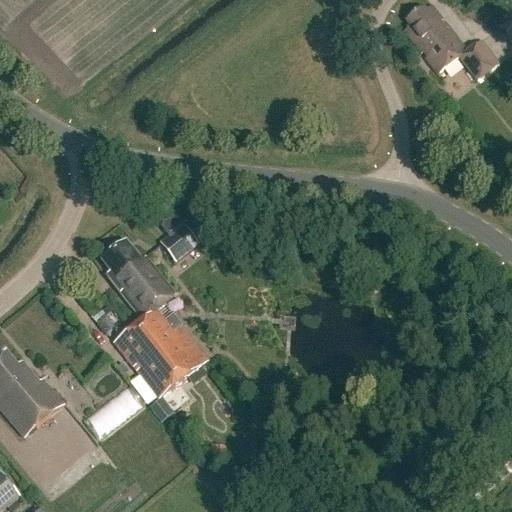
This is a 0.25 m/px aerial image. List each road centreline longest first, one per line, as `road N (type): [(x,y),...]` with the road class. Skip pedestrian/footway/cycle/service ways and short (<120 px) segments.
road 1 (tertiary): [(393,194),(84,150)]
road 2 (unclassified): [(393,194),(400,120),(374,49),(387,0)]
road 3 (unclassified): [(0,300),(56,247),(84,150)]
road 4 (tertiary): [(511,255),(444,213),(393,194)]
